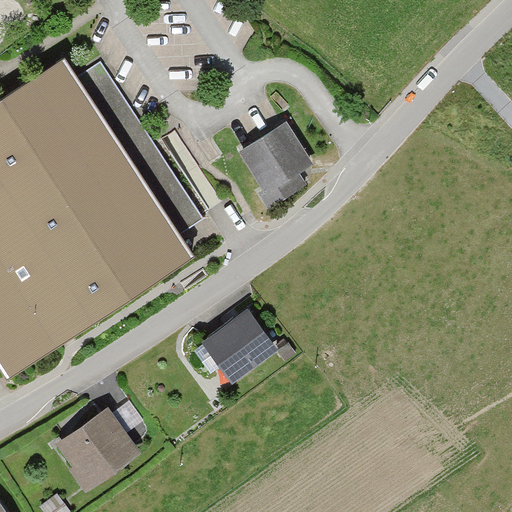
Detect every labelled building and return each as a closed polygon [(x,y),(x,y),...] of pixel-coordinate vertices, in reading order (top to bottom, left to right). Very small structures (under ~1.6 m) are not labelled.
[(0,338),(22,371),(206,251),(74,51),(0,99),(0,338)] [(241,154),(278,204),(319,174),(283,124),(241,154)] [(208,344),(238,380),(281,345),(250,309),(208,344)] [(143,452),(112,405),(54,443),(85,490),(143,452)] [(0,511),(16,511),(0,490),(0,511)]
